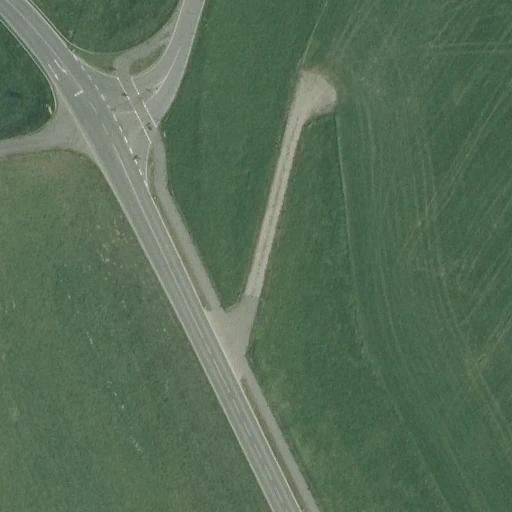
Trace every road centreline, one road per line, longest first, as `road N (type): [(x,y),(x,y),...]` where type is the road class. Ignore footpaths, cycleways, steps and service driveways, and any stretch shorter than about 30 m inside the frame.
road 1 (secondary): [(288,511),(97,119)]
road 2 (track): [(209,351),(230,335),(254,289),(297,106),(311,92)]
road 3 (residential): [(192,0),(172,67),(156,88),(97,119)]
road 4 (secondary): [(97,119),(3,0)]
